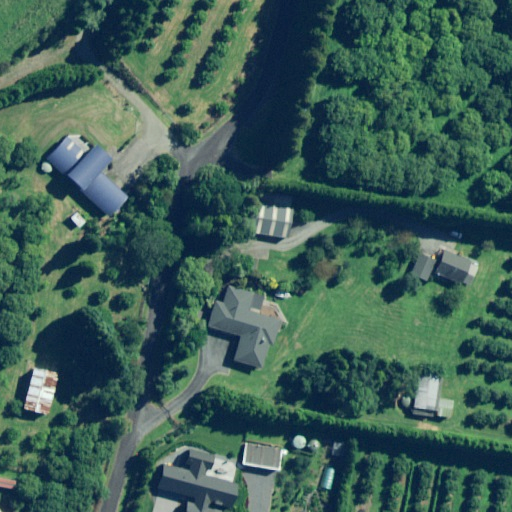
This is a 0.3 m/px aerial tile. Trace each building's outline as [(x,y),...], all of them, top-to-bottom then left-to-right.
[(68,136),(48,158),(113,218),(130,200),(100,172),(113,158),(97,144),(88,154),(68,136)] [(294,209),(253,204),(249,235),(290,240),(294,209)] [(79,209),(71,217),(82,229),(90,222),(79,209)] [(69,249),(61,221),(50,224),(58,252),(69,249)] [(463,283),(464,281),(473,285),(481,267),(472,263),(472,262),(447,251),(437,272),(463,283)] [(437,258),(422,252),(413,273),(428,280),(437,258)] [(398,276),(398,285),(413,285),(413,276),(398,276)] [(265,298),(230,288),(225,305),(217,303),(210,329),(242,338),(236,361),(265,368),(271,343),(276,344),(282,320),(261,314),(265,298)] [(60,374),(36,368),(25,408),(50,414),(60,374)] [(455,415),(457,399),(440,397),(442,376),(420,374),(415,414),(438,417),(438,413),(455,415)] [(283,448),(247,444),(244,465),(281,470),(283,448)] [(19,478),(0,475),(0,486),(17,489),(19,478)] [(161,508),(175,511),(174,511),(207,511),(209,509),(218,511),(224,492),(201,486),(198,495),(167,487),(161,508)]
